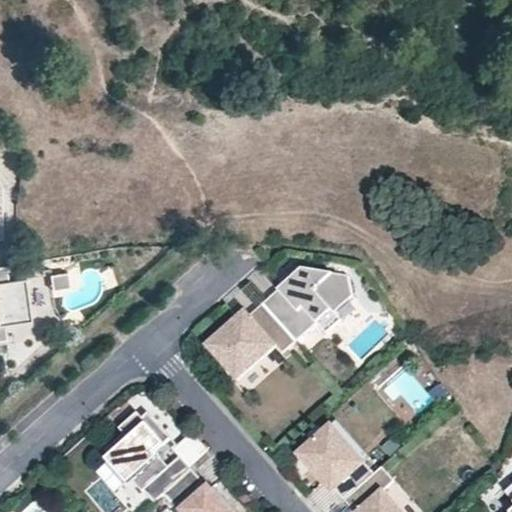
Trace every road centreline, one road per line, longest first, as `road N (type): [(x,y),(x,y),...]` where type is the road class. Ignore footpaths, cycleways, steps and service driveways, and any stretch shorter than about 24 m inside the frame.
road 1 (residential): [(146,342),(297,511)]
road 2 (residential): [(0,473),(146,342)]
